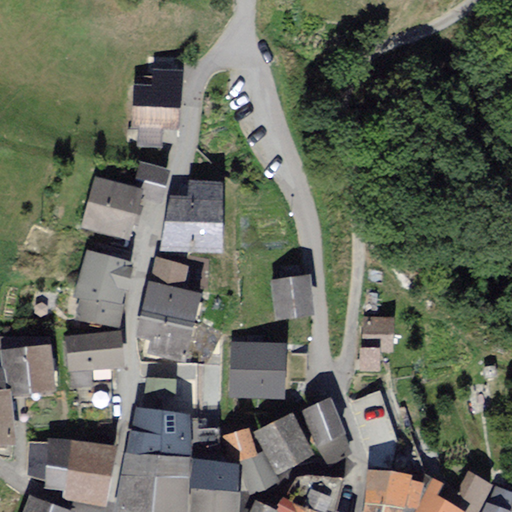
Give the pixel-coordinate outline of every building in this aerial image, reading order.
[(178,128),(180,72),(137,71),(135,128),(143,128),(143,142),(165,143),(165,128),(178,128)] [(167,170),(143,161),(137,178),(161,186),(167,170)] [(141,189),(95,177),(83,225),(128,237),(141,189)] [(220,182),(191,180),(189,196),(171,194),(167,247),(215,251),(220,182)] [(134,262),(88,250),(76,293),(84,296),(79,316),(116,326),(134,262)] [(156,261),(144,313),(191,323),(198,292),(182,288),(187,267),(156,261)] [(312,314),(308,275),(274,278),(277,317),(312,314)] [(149,350),(184,358),(191,323),(144,313),(140,334),(152,336),(149,350)] [(392,349),(392,316),(365,317),(365,346),(359,346),(360,367),(380,367),(380,349),(392,349)] [(120,365),(118,332),(68,335),(71,369),(120,365)] [(284,397),(284,341),(233,341),(233,398),(284,397)] [(49,345),(6,351),(11,392),(54,387),(49,345)] [(2,371),(0,371),(0,435),(9,435),(2,371)] [(327,400),(305,410),(320,443),(342,433),(327,400)] [(135,410),(133,452),(188,455),(191,413),(135,410)] [(309,449),(292,415),(259,431),(276,465),(309,449)] [(247,428),(227,436),(237,460),(257,452),(247,428)] [(351,452),(342,433),(320,443),(329,462),(351,452)] [(51,438),(50,444),(46,478),(45,484),(67,487),(73,441),(51,438)] [(113,446),(73,441),(67,487),(66,496),(106,501),(113,446)] [(31,442),(27,475),(46,478),(50,444),(31,442)] [(120,511),(185,511),(188,455),(133,452),(118,511),(120,511)] [(263,453),(241,463),(253,490),(276,480),(263,453)] [(236,463),(197,459),(195,486),(234,489),(236,463)] [(410,474),(371,470),(368,500),(405,504),(417,505),(419,482),(409,481),(410,474)] [(490,484),(470,474),(456,501),(476,511),(490,484)] [(443,485),(434,480),(416,511),(464,511),(465,511),(436,496),(443,485)] [(237,511),(239,489),(234,489),(195,486),(192,511),(237,511)] [(509,511),(511,505),(511,492),(497,487),(495,486),(494,487),(484,511),(509,511)] [(312,489),(307,502),(305,507),(321,511),(326,511),(332,496),(312,489)] [(71,511),(31,498),(26,511),(71,511)] [(321,511),(305,507),(300,505),(282,498),(278,511),(280,511),(321,511)] [(365,511),(402,511),(405,504),(368,500),(365,511)] [(277,511),(257,502),(252,511),(277,511)]
